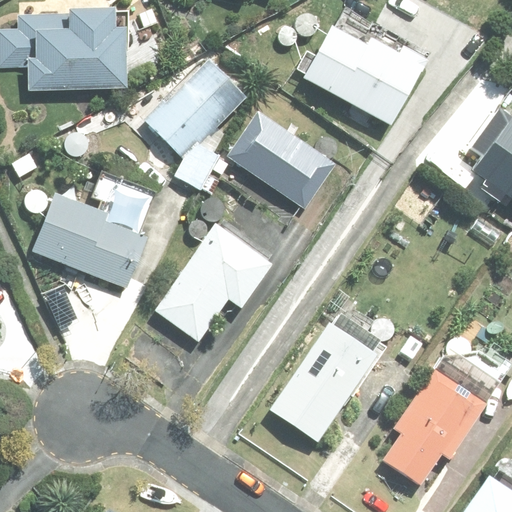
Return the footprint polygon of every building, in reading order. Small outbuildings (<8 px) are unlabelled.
[(153,11),(139,16),(144,31),(158,26),(153,11)] [(19,33),(0,33),(0,69),(30,69),(30,95),(128,93),(126,16),(19,20),(19,33)] [(402,51),(403,48),(378,35),(375,41),(339,22),(305,85),(391,129),(426,63),(402,51)] [(245,65),(236,77),(249,86),(257,74),(245,65)] [(225,137),(217,133),(247,104),(210,66),(167,108),(165,105),(145,124),(184,163),(175,180),(202,195),(203,192),(212,197),(219,185),(210,180),(220,162),(214,158),(225,137)] [(511,123),(500,116),(473,154),(485,164),(475,177),(511,203),(511,123)] [(335,170),(258,117),(228,160),(306,213),(335,170)] [(86,133),(65,135),(66,158),(88,156),(86,133)] [(134,237),(152,194),(97,173),(87,201),(97,204),(93,213),(51,196),(29,255),(124,290),(144,241),(134,237)] [(216,231),(156,317),(200,348),(230,305),(243,315),(274,272),(216,231)] [(373,344),(376,345),(378,346),(381,347),(384,347),(386,347),(389,346),(392,345),(394,343),(396,341),(397,339),(398,336),(399,333),(399,331),(399,328),(398,325),(397,323),(395,321),(393,319),(391,317),(388,316),(386,315),(383,315),(380,315),(377,316),(375,318),(373,319),(371,321),(369,324),(368,326),(367,329),(367,332),(368,334),(368,337),(370,340),(371,342),(373,344)] [(461,318),(451,331),(460,338),(470,325),(461,318)] [(339,322),(272,416),(318,449),(385,355),(339,322)] [(401,440),(384,464),(422,492),(443,462),(450,466),(490,411),(436,373),(393,435),(401,440)] [(511,511),(511,496),(489,481),(466,511),(511,511)]
